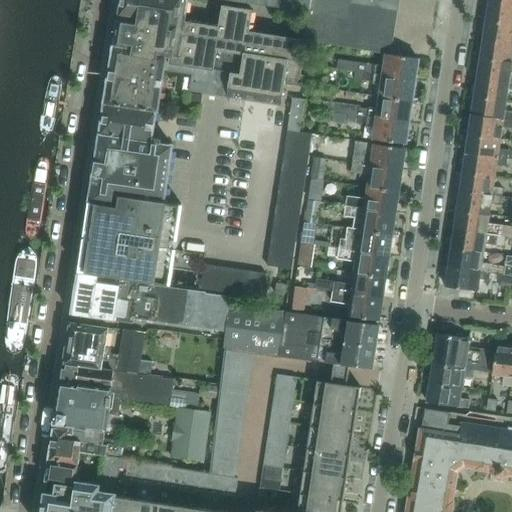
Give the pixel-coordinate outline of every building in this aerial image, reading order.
[(73,23),(76,0),(56,0),(53,20),(73,23)] [(187,0),(121,0),(119,17),(184,28),(185,21),(187,0)] [(228,0),(229,1),(309,12),(310,0),(322,0),(393,11),(394,0),(228,0)] [(322,0),(310,0),(309,12),(310,12),(305,40),(384,54),(386,54),(388,39),(387,39),(389,27),(390,27),(393,11),(322,0)] [(511,3),(487,0),(487,1),(489,1),(489,6),(487,5),(484,20),(511,23),(511,3)] [(167,54),(164,70),(197,75),(195,89),(282,104),(285,82),(300,85),(307,41),(249,30),(252,9),(221,5),(218,26),(185,21),(184,28),(119,17),(117,28),(116,34),(114,46),(167,54)] [(511,23),(484,20),(482,34),(484,34),(484,38),(482,38),(481,39),(511,42),(511,23)] [(511,42),(481,39),(483,39),(483,44),(481,43),(479,57),(511,62),(511,42)] [(167,54),(114,46),(113,46),(113,49),(110,68),(108,81),(105,100),(104,103),(105,103),(156,112),(158,112),(164,70),(167,54)] [(415,75),(418,58),(386,54),(384,54),(382,66),(338,60),(336,69),(355,72),(355,71),(414,80),(415,79),(413,78),(413,74),(415,75)] [(511,66),(511,62),(479,57),(476,72),(478,72),(478,76),(476,76),(476,77),(511,81),(511,73),(511,66)] [(355,71),(355,72),(354,79),(372,82),(372,83),(379,84),(377,96),(411,101),(414,84),(412,84),(412,80),(414,80),(355,71)] [(176,91),(187,92),(190,78),(179,76),(176,91)] [(511,90),(511,81),(476,77),(478,77),(477,81),(475,81),(473,96),(507,100),(509,90),(511,90)] [(200,105),(202,95),(190,94),(188,103),(200,105)] [(309,99),(308,109),(341,114),(345,114),(345,113),(357,115),(408,122),(408,121),(406,121),(407,117),(409,117),(411,101),(377,96),(375,109),(369,107),(368,109),(359,108),(360,106),(309,99)] [(507,100),(473,96),(471,110),(473,110),(472,114),(470,114),(511,120),(511,112),(505,111),(507,100)] [(292,98),(289,121),(301,123),(304,100),(292,98)] [(156,112),(105,103),(100,134),(151,142),(156,112)] [(345,114),(344,122),(355,124),(357,115),(345,113),(345,114)] [(511,120),(470,114),(470,115),(472,115),(471,119),(469,119),(467,133),(501,138),(503,128),(511,129),(511,128),(511,126),(511,120)] [(371,139),(395,142),(405,143),(407,127),(405,126),(406,122),(408,123),(408,122),(357,115),(355,124),(365,125),(365,126),(373,127),(371,139)] [(48,183),(57,123),(37,120),(28,180),(48,183)] [(285,142),(310,146),(312,134),(287,130),(285,142)] [(501,138),(467,133),(465,148),(467,148),(466,152),(464,152),(507,159),(508,150),(499,149),(501,138)] [(151,142),(100,134),(99,136),(90,198),(90,201),(91,201),(116,205),(118,193),(163,200),(171,148),(151,145),(151,142)] [(283,155),(308,158),(310,146),(285,142),(283,155)] [(404,147),(394,146),(372,143),(370,155),(353,153),(352,162),(401,169),(399,169),(400,164),(402,164),(404,147)] [(340,159),(340,161),(352,162),(353,153),(341,151),(340,159)] [(497,166),(506,167),(507,159),(464,152),(464,153),(466,153),(465,157),(463,157),(461,171),(495,176),(497,166)] [(306,171),(308,158),(283,155),(282,167),(306,171)] [(313,157),(310,180),(311,180),(323,182),(327,159),(323,158),(314,157),(313,157)] [(352,162),(350,172),(368,175),(366,186),(398,191),(400,174),(398,174),(399,170),(401,170),(401,169),(352,162)] [(280,179),(304,183),(306,171),(282,167),(280,179)] [(458,190),(501,197),(503,189),(493,187),(495,176),(461,171),(459,186),(461,186),(460,190),(458,190)] [(278,192),(302,195),(304,183),(280,179),(278,192)] [(311,180),(308,198),(317,200),(320,200),(323,182),(311,180)] [(345,204),(394,212),(395,212),(393,211),(393,209),(393,207),(395,207),(398,191),(366,186),(364,198),(347,196),(345,204)] [(501,197),(458,190),(458,191),(460,191),(460,195),(458,195),(455,210),(489,214),(490,209),(491,203),(500,205),(501,197)] [(302,195),(278,192),(276,204),(301,208),(302,195)] [(78,271),(154,282),(169,284),(177,233),(181,204),(163,201),(163,200),(118,193),(116,205),(91,201),(90,201),(89,201),(84,235),(84,237),(83,237),(78,271)] [(308,198),(304,222),(304,223),(317,225),(321,202),(317,201),(317,200),(308,198)] [(35,266),(44,206),(24,203),(15,262),(35,266)] [(274,216),(299,220),(301,208),(276,204),(274,216)] [(394,213),(394,212),(345,204),(343,217),(353,218),(352,228),(391,234),(394,217),(392,217),(392,213),(394,213)] [(511,226),(488,224),(489,214),(455,210),(453,224),(455,224),(455,228),(453,228),(453,229),(497,234),(505,236),(505,237),(511,237),(511,226)] [(272,229),(297,232),(299,220),(274,216),(272,229)] [(304,223),(301,241),(302,241),(314,243),(317,225),(304,223)] [(315,245),(330,247),(330,246),(388,255),(388,254),(386,254),(387,250),(389,250),(391,234),(352,228),(347,227),(345,240),(316,235),(315,245)] [(270,241),(295,245),(297,232),(272,229),(270,241)] [(483,252),(485,244),(496,246),(497,234),(453,229),(452,229),(454,229),(454,233),(452,233),(450,248),(483,252)] [(497,234),(496,246),(504,247),(505,237),(505,236),(497,234)] [(269,253),(293,257),(295,245),(270,241),(269,253)] [(301,243),(298,265),(311,266),(314,244),(301,243)] [(330,246),(330,247),(329,256),(337,257),(337,258),(354,261),(353,272),(385,277),(387,260),(385,260),(386,255),(388,256),(388,255),(330,246)] [(483,252),(450,248),(447,262),(449,262),(449,266),(447,266),(447,267),(490,272),(491,264),(482,262),(483,252)] [(293,257),(269,253),(267,265),(291,269),(293,257)] [(511,256),(506,256),(503,276),(511,277),(511,276),(511,256)] [(213,290),(217,266),(204,264),(201,289),(213,290)] [(217,266),(213,290),(225,292),(229,268),(217,266)] [(444,286),(476,290),(477,291),(479,279),(489,281),(490,272),(447,267),(449,267),(448,271),(446,271),(444,286)] [(229,268),(225,292),(238,294),(241,270),(229,268)] [(241,270),(238,294),(250,296),(254,272),(241,270)] [(133,323),(134,318),(225,331),(228,304),(229,297),(198,292),(198,289),(169,284),(154,282),(78,271),(78,273),(78,272),(77,274),(78,274),(76,286),(77,286),(76,292),(75,292),(72,312),(72,314),(133,323)] [(254,272),(250,296),(266,299),(267,288),(264,288),(266,273),(254,272)] [(385,277),(353,272),(351,284),(315,279),(314,290),(332,292),(332,290),(382,298),(382,297),(380,297),(380,293),(382,293),(385,277)] [(501,277),(500,286),(510,288),(511,278),(501,277)] [(12,283),(3,343),(22,346),(32,286),(12,283)] [(284,294),(285,285),(276,283),(275,292),(284,294)] [(295,286),(292,309),(304,310),(308,288),(295,286)] [(346,315),(368,318),(378,320),(381,303),(379,303),(380,298),(382,299),(382,298),(332,290),(332,292),(330,301),(347,304),(346,315)] [(325,362),(325,361),(327,351),(342,353),(344,341),(373,346),(375,334),(376,334),(378,324),(368,322),(332,318),(228,304),(225,331),(223,349),(225,349),(228,350),(254,353),(279,356),(325,362)] [(141,360),(145,332),(123,329),(119,354),(109,352),(109,348),(106,348),(109,328),(70,322),(70,325),(68,338),(64,360),(64,363),(150,376),(152,362),(141,360)] [(495,350),(469,346),(470,338),(438,334),(436,348),(434,347),(432,362),(434,362),(434,363),(475,369),(475,371),(492,374),(495,350)] [(373,346),(344,341),(342,353),(327,351),(325,361),(361,366),(371,368),(372,358),(371,357),(373,346)] [(497,341),(495,350),(492,374),(503,376),(502,385),(511,386),(511,375),(511,345),(511,343),(497,341)] [(254,353),(228,350),(211,474),(223,476),(235,478),(254,353)] [(61,382),(71,384),(122,390),(121,400),(170,406),(171,397),(178,397),(178,392),(172,391),(172,390),(173,379),(150,376),(64,363),(61,382)] [(431,367),(428,382),(462,386),(464,376),(473,378),(475,371),(475,369),(434,363),(433,368),(431,367)] [(317,382),(314,403),(357,410),(360,387),(346,385),(348,374),(349,368),(333,365),(332,372),(330,382),(317,380),(317,382)] [(0,427),(9,429),(19,369),(0,366),(0,427)] [(277,374),(276,383),(296,386),(297,377),(277,374)] [(69,426),(105,432),(107,432),(108,424),(122,426),(123,417),(118,416),(121,400),(122,390),(71,384),(61,382),(56,409),(55,409),(53,423),(54,423),(54,424),(69,426)] [(469,408),(470,399),(461,398),(462,386),(428,382),(426,396),(428,397),(427,402),(437,403),(469,408)] [(296,386),(276,383),(271,411),(291,414),(296,386)] [(201,394),(200,397),(218,399),(219,388),(202,385),(201,394)] [(170,406),(170,407),(177,408),(198,410),(200,397),(201,394),(172,390),(172,391),(178,392),(178,397),(171,397),(170,406)] [(488,398),(486,411),(495,412),(496,410),(497,400),(488,398)] [(313,404),(310,426),(353,432),(357,410),(313,404)] [(198,410),(177,408),(175,423),(173,422),(170,442),(172,442),(170,457),(205,461),(211,412),(198,410)] [(410,489),(406,511),(450,511),(452,502),(451,502),(456,471),(458,470),(460,469),(462,467),(464,466),(477,468),(476,469),(493,471),(493,472),(494,472),(500,473),(506,474),(507,474),(511,474),(511,428),(462,421),(461,426),(448,423),(450,412),(424,408),(422,424),(421,428),(411,484),(412,484),(411,487),(411,489),(410,489)] [(271,411),(270,420),(290,423),(291,414),(271,411)] [(270,420),(269,429),(289,432),(290,423),(270,420)] [(64,428),(54,427),(49,459),(78,464),(80,451),(122,458),(123,447),(116,446),(117,440),(104,438),(105,432),(69,426),(68,429),(64,428)] [(310,426),(307,449),(350,455),(353,432),(310,426)] [(289,432),(269,429),(264,456),(284,459),(289,432)] [(307,449),(303,471),(347,478),(350,455),(307,449)] [(126,469),(128,461),(128,460),(104,456),(99,484),(98,491),(115,493),(119,468),(126,469)] [(284,459),(264,456),(263,465),(283,468),(284,459)] [(45,480),(47,480),(76,484),(76,481),(78,464),(49,459),(45,480)] [(126,475),(139,477),(142,463),(128,461),(126,475)] [(153,480),(155,465),(142,463),(139,477),(153,480)] [(167,482),(169,468),(155,465),(153,480),(167,482)] [(283,468),(263,465),(261,479),(281,482),(283,468)] [(167,482),(180,484),(183,470),(169,468),(167,482)] [(180,484),(194,486),(196,472),(183,470),(180,484)] [(303,471),(300,494),(343,500),(347,478),(303,471)] [(194,486),(207,488),(210,474),(196,472),(194,486)] [(221,490),(223,476),(211,474),(210,474),(207,488),(221,490)] [(236,492),(238,478),(235,478),(223,476),(221,490),(236,492)] [(281,482),(261,479),(260,487),(280,491),(281,482)] [(116,493),(115,493),(98,491),(99,484),(76,481),(76,484),(47,480),(45,492),(44,492),(44,493),(43,493),(43,495),(40,511),(111,511),(114,495),(115,496),(116,493)] [(341,511),(343,500),(300,494),(297,511),(341,511)] [(132,511),(135,499),(115,496),(114,495),(111,511),(132,511)] [(153,511),(155,502),(135,499),(132,511),(153,511)] [(174,511),(175,505),(155,502),(153,511),(174,511)]
